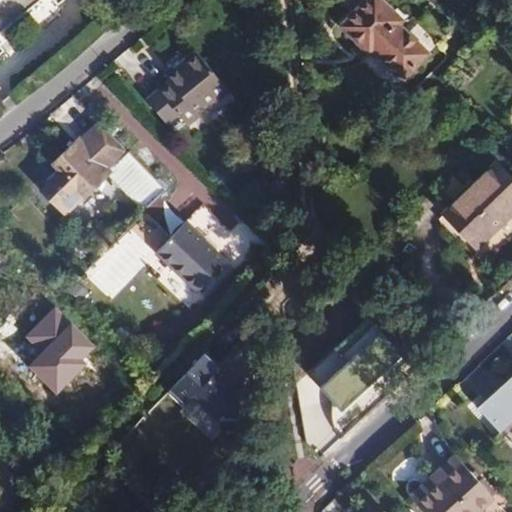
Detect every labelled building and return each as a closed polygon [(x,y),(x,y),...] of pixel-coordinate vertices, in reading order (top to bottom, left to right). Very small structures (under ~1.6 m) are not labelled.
[(0,65),(8,59),(0,47),(0,45),(55,1),(67,15),(82,0),(19,0),(0,16),(0,65)] [(381,1),(348,33),(375,61),(380,57),(409,87),(433,63),(404,33),(407,28),(381,1)] [(170,84),(147,102),(166,126),(178,117),(186,128),(228,93),(195,52),(164,77),(170,84)] [(100,123),(55,166),(64,175),(47,192),(64,211),(127,150),(100,123)] [(511,177),(498,162),(484,175),(511,203),(511,177)] [(511,211),(511,203),(484,175),(446,213),(476,246),(511,211)] [(185,227),(157,255),(196,294),(224,267),(185,227)] [(96,348),(56,308),(26,338),(42,354),(29,368),(58,396),(86,367),(81,362),(96,348)] [(320,388),(341,411),(400,356),(379,333),(320,388)] [(203,357),(165,395),(180,410),(193,398),(217,422),(218,437),(241,437),(241,377),(226,362),(218,370),(203,357)] [(511,381),(482,408),(505,434),(511,428),(511,381)] [(458,454),(412,495),(427,511),(477,511),(496,496),(458,454)]
